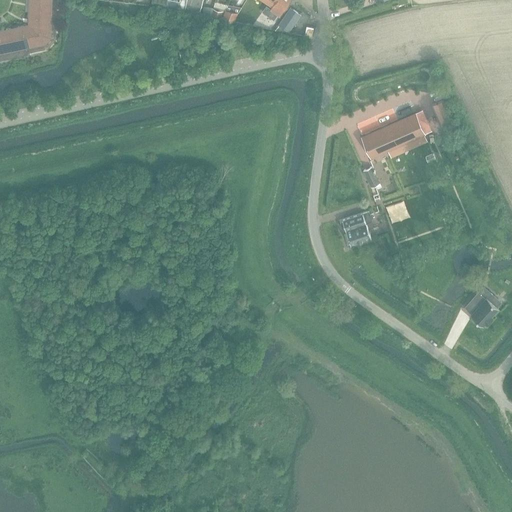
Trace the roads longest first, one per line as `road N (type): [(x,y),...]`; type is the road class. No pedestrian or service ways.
road 1 (unclassified): [(0,123),(325,49)]
road 2 (residential): [(346,289),(318,249),(312,221),(325,49)]
road 3 (unclassified): [(485,386),(346,289)]
